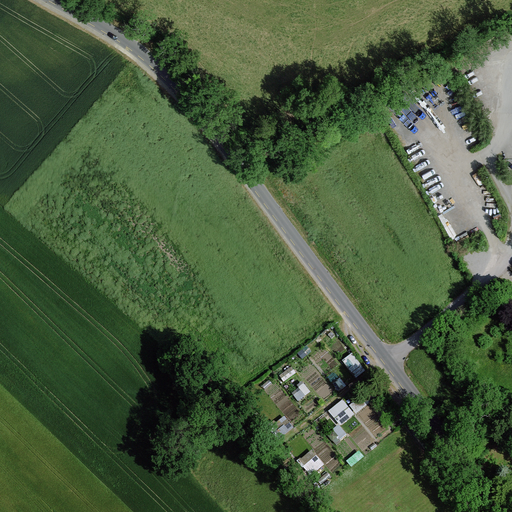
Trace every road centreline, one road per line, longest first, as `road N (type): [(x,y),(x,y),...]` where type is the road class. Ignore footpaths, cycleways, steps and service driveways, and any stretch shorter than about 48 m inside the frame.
road 1 (unclassified): [(56,0),(131,43),(181,88),(389,361)]
road 2 (unclassified): [(389,361),(501,511)]
road 3 (unclassified): [(511,253),(389,361)]
